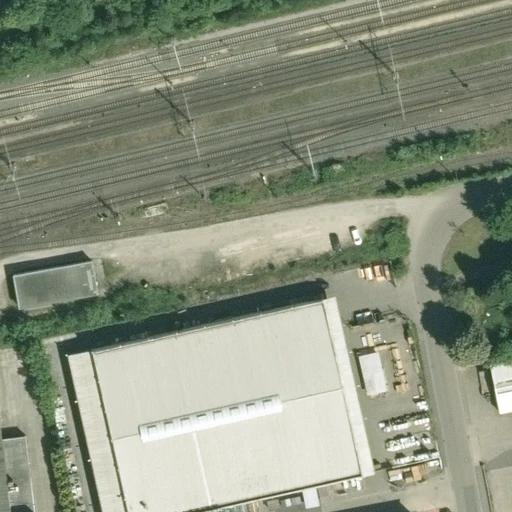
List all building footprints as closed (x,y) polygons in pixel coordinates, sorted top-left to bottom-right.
[(89,257),(6,271),(13,310),(95,296),(89,257)] [(320,292),(94,343),(132,511),(167,511),(211,502),(213,511),(247,511),(243,495),(360,468),(320,292)] [(364,390),(383,388),(379,350),(360,352),(364,390)] [(511,353),(492,358),(483,360),(496,423),(511,419),(511,353)] [(0,511),(34,511),(28,442),(1,445),(0,434),(0,511)]
